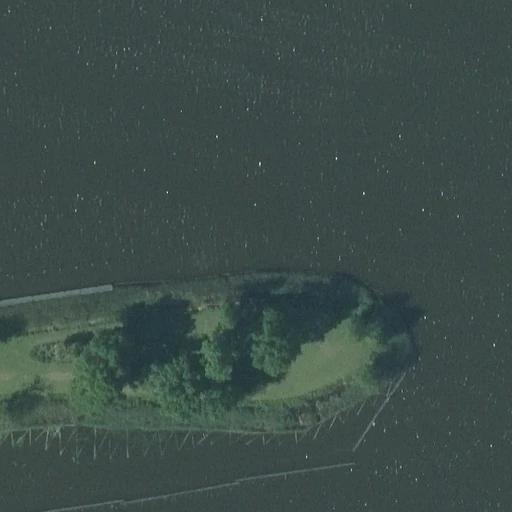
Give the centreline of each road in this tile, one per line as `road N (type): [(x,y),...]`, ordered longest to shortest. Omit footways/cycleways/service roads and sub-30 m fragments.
road 1 (track): [(165,346),(198,323),(272,313),(334,331),(334,360),(306,382),(238,362)]
road 2 (track): [(238,362),(165,346),(87,376),(0,376)]
